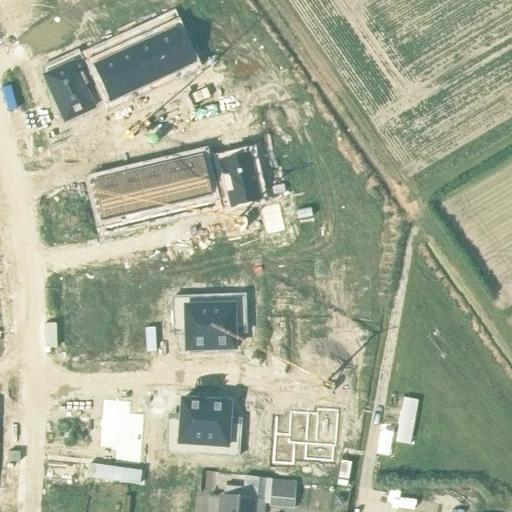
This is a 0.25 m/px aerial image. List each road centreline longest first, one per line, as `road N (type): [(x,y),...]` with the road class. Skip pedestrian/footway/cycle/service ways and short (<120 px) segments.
road 1 (residential): [(39,380),(276,373),(278,320)]
road 2 (residential): [(13,178),(54,172),(280,81)]
road 3 (residential): [(19,215),(39,380)]
road 4 (residential): [(39,380),(30,511)]
